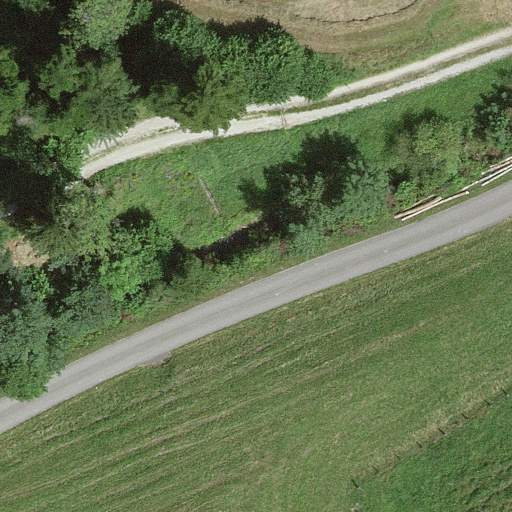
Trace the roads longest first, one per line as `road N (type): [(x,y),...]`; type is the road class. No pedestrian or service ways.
road 1 (track): [(0,426),(175,339),(511,207)]
road 2 (track): [(0,197),(72,160),(174,127),(278,117),(511,47)]
